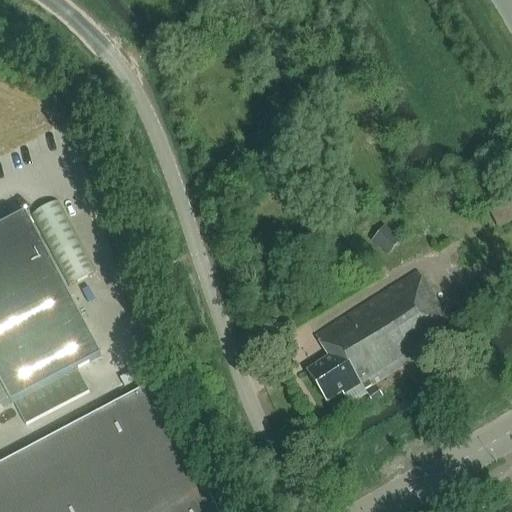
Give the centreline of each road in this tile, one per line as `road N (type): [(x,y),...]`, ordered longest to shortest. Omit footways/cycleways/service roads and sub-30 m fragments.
road 1 (unclassified): [(303,511),(234,362),(143,106),(88,30),(52,0)]
road 2 (unclassified): [(381,511),(511,433)]
